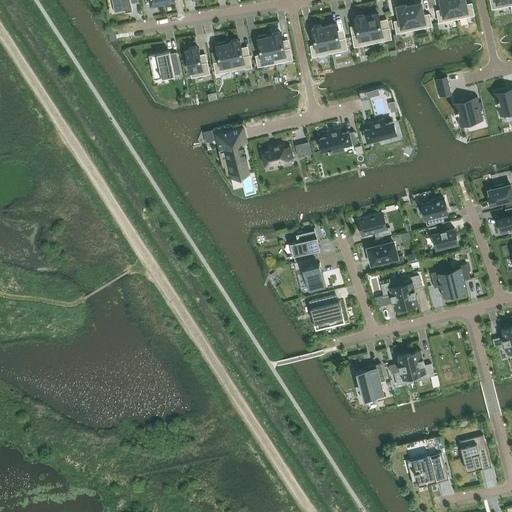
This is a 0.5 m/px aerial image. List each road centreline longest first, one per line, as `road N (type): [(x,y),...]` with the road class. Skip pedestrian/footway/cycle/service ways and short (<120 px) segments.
road 1 (track): [(310,511),(0,32)]
road 2 (residential): [(511,478),(469,311)]
road 3 (residential): [(128,30),(293,4)]
